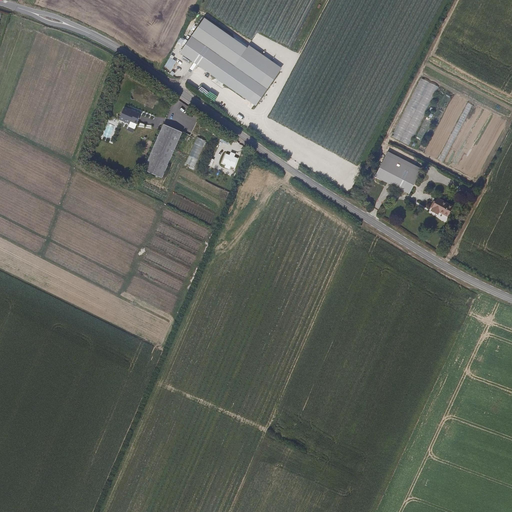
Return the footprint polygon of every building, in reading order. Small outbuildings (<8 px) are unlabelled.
[(204,18),(192,36),(268,89),(282,68),(249,45),(247,48),(204,18)] [(268,89),(192,36),(180,53),(256,105),(268,89)] [(170,57),(164,66),(171,70),(176,61),(170,57)] [(418,78),(392,138),(411,146),(436,86),(418,78)] [(124,107),(119,120),(129,124),(130,121),(137,124),(141,113),(124,107)] [(241,115),(239,118),(248,124),(250,121),(241,115)] [(102,136),(109,139),(115,126),(107,123),(102,136)] [(182,132),(164,124),(144,170),(162,178),(182,132)] [(194,167),(206,141),(197,137),(185,164),(194,167)] [(418,172),(382,156),(380,161),(416,178),(418,172)] [(408,194),(416,178),(380,161),(372,177),(408,194)] [(446,215),(451,206),(435,198),(433,202),(431,201),(426,211),(435,214),(436,211),(446,215)] [(204,238),(209,228),(168,210),(163,220),(204,238)] [(160,224),(157,234),(199,250),(202,241),(160,224)] [(154,237),(150,246),(192,264),(196,254),(154,237)] [(154,263),(179,263),(149,248),(144,258),(154,263)]
